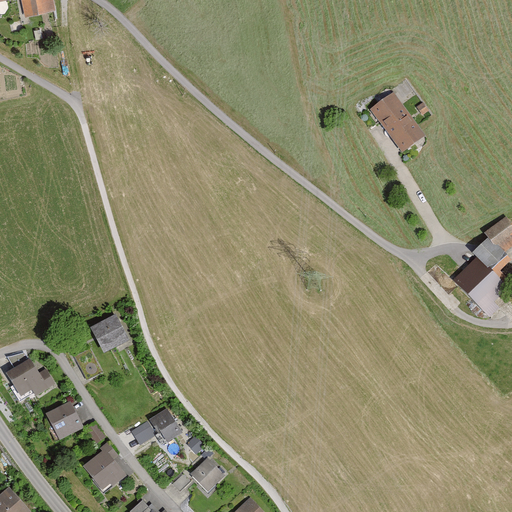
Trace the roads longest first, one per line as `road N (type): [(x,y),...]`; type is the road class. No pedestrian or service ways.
road 1 (residential): [(97,0),(184,82),(415,261),(442,245),(386,150)]
road 2 (track): [(283,511),(192,414),(153,358),(76,110),(0,59)]
road 3 (residential): [(0,353),(24,344),(58,356),(177,511)]
road 4 (track): [(415,261),(469,320),(511,321)]
